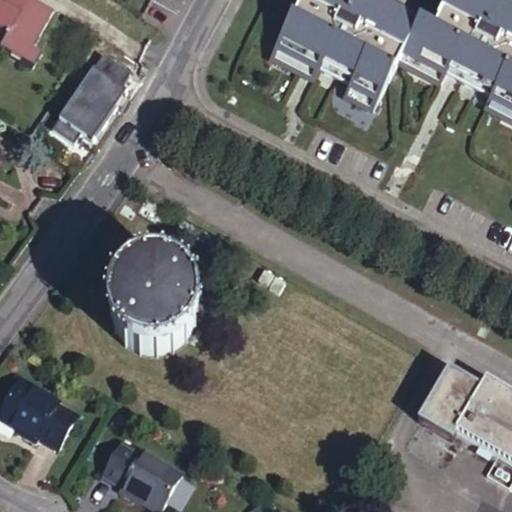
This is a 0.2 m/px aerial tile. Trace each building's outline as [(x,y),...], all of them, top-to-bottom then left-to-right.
[(10,30),(33,46),(42,33),(50,39),(75,2),(71,0),(0,0),(21,15),(10,30)] [(400,56),(418,21),(375,0),(306,0),(275,62),(372,112),(400,56)] [(511,0),(443,0),(429,27),(418,21),(400,56),(511,112),(511,0)] [(102,328),(110,328),(110,364),(171,364),(171,281),(102,280),(102,328)] [(494,404),(478,395),(445,376),(443,381),(416,426),(448,445),(454,436),(511,469),(511,399),(501,393),(494,404)] [(57,404),(19,380),(0,410),(0,417),(21,430),(18,434),(33,443),(36,438),(56,451),(77,420),(55,407),(57,404)] [(484,384),(478,395),(494,404),(501,393),(484,384)] [(139,459),(119,447),(100,479),(120,491),(117,497),(133,507),(136,501),(153,511),(161,511),(182,479),(142,455),(139,459)]
